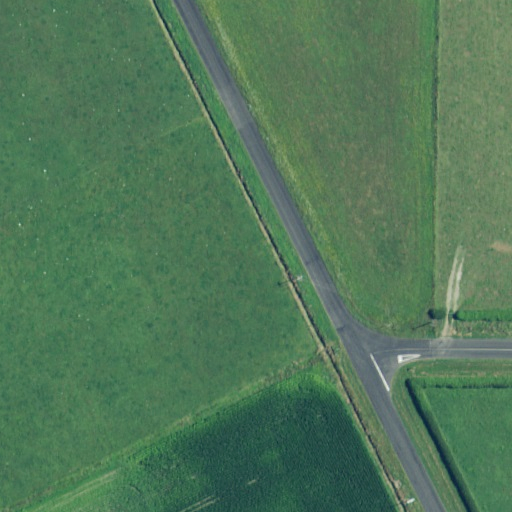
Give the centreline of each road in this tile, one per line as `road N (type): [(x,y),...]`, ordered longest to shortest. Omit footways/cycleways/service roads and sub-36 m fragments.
road 1 (unclassified): [(362,364),(182,0)]
road 2 (unclassified): [(435,511),(362,364)]
road 3 (unclassified): [(362,364),(398,351),(511,350)]
